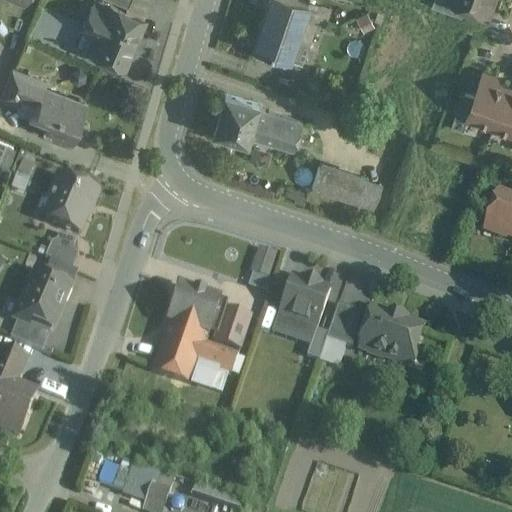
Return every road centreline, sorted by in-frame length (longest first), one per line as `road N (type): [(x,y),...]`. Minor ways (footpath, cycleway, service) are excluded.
road 1 (residential): [(511,312),(414,265),(206,199),(176,175)]
road 2 (residential): [(176,175),(141,220),(51,485)]
road 3 (residential): [(207,0),(167,136),(176,175)]
